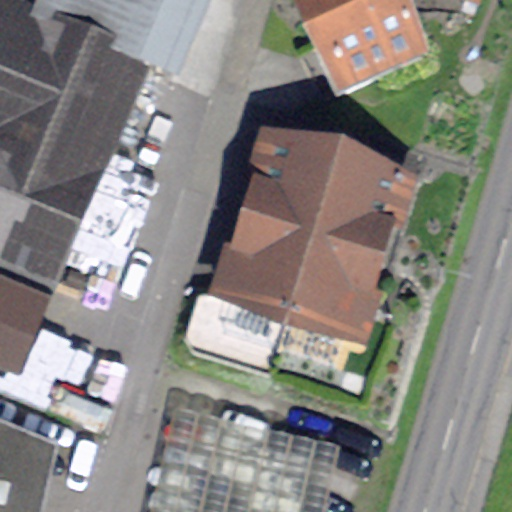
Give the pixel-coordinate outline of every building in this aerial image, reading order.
[(94,58),(135,74),(160,82),(193,0),(30,0),(19,28),(43,38),(49,22),(101,42),(94,58)] [(277,0),(323,93),(412,49),(388,0),(277,0)] [(0,194),(77,224),(135,74),(94,58),(101,42),(49,22),(43,38),(19,28),(0,21),(0,194)] [(244,141),(199,291),(356,338),(401,188),(244,141)] [(320,511),(335,446),(171,409),(147,511),(320,511)] [(0,511),(29,511),(39,472),(0,457),(0,511)]
